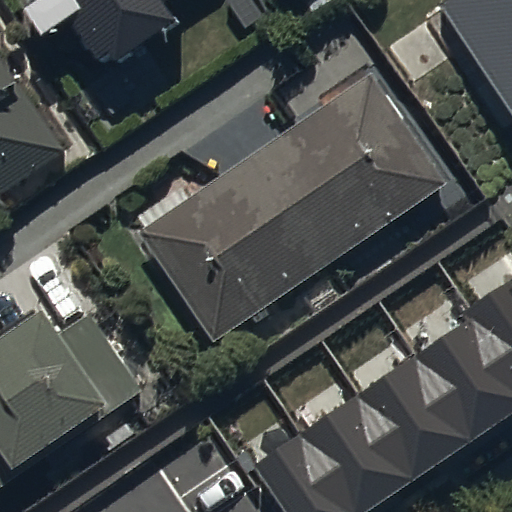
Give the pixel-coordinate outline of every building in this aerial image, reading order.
[(60,0),(108,68),(179,20),(166,2),(168,0),(60,0)] [(485,77),(430,0),(378,0),(374,3),(447,104),(485,77)] [(511,0),(454,0),(443,7),(511,116),(511,0)] [(0,231),(13,222),(3,207),(67,164),(0,62),(0,50),(4,48),(0,42),(0,231)] [(146,235),(140,239),(216,351),(448,194),(367,75),(318,108),(323,117),(191,206),(182,192),(137,222),(146,235)] [(466,322),(253,466),(284,511),(365,511),(511,412),(511,279),(461,314),(466,322)] [(0,501),(144,398),(92,325),(65,345),(45,317),(0,349),(0,501)]
